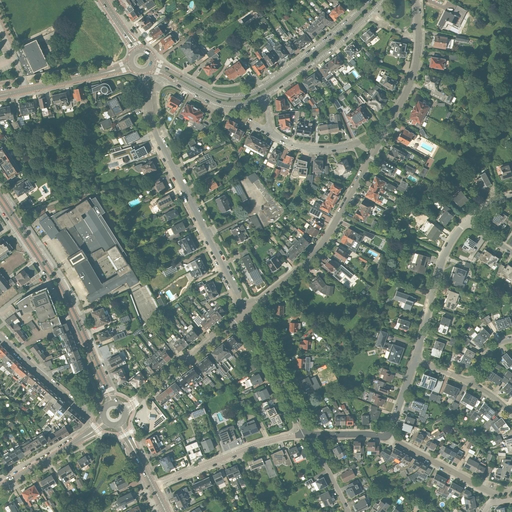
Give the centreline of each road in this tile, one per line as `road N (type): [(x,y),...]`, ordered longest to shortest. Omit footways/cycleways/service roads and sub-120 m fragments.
road 1 (tertiary): [(368,0),(343,28),(246,96),(215,95),(152,63)]
road 2 (residential): [(246,313),(154,131),(149,103)]
road 3 (tertiary): [(111,403),(70,311),(0,200)]
road 4 (residential): [(246,313),(315,253),(373,153)]
road 5 (unclassified): [(373,153),(415,68),(416,0)]
road 6 (residential): [(153,485),(304,434)]
road 7 (residential): [(124,410),(246,313)]
road 8 (residential): [(466,222),(440,264),(415,360)]
road 9 (residential): [(511,490),(490,493),(386,437)]
road 10 (tertiary): [(261,95),(368,13)]
road 11 (residential): [(304,434),(246,313)]
road 12 (unclassified): [(0,486),(105,422)]
